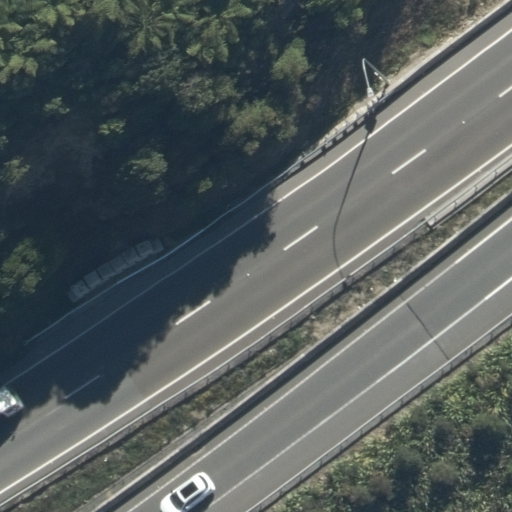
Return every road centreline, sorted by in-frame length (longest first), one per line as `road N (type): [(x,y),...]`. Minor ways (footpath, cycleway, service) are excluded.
road 1 (trunk): [(0,426),(297,230),(511,75)]
road 2 (trunk): [(511,242),(142,511)]
